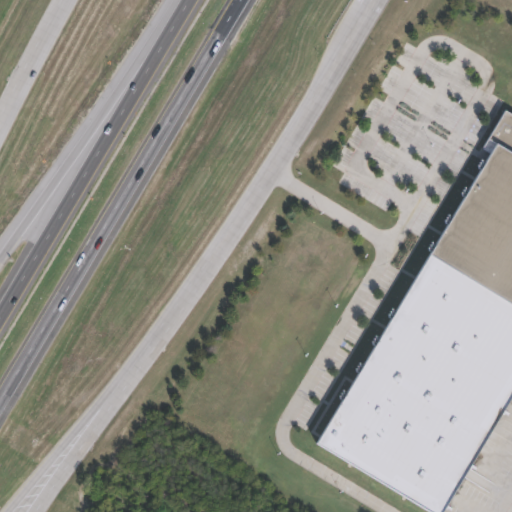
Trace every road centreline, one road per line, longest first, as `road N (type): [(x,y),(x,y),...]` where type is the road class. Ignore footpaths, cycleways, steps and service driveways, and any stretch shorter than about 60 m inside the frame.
road 1 (secondary): [(100,408),(230,236),(316,105),(372,0)]
road 2 (motorway): [(0,402),(239,0)]
road 3 (motorway): [(176,18),(0,314)]
road 4 (motorway): [(176,18),(0,257)]
road 5 (secondary): [(70,0),(0,130)]
road 6 (motorway): [(8,511),(100,408)]
road 7 (secondary): [(32,511),(100,408)]
